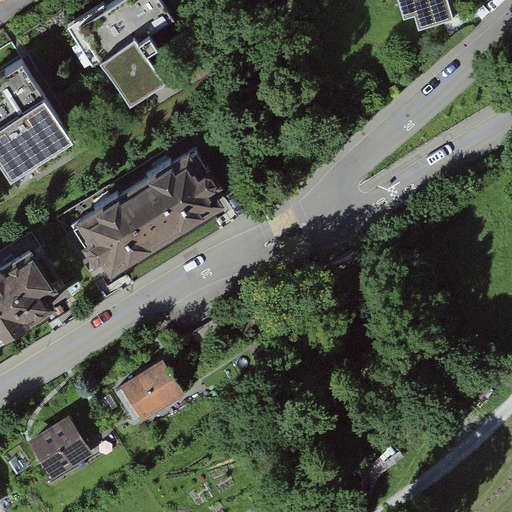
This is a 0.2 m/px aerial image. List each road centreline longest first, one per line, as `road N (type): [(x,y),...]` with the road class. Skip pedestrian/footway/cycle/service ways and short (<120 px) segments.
road 1 (residential): [(0,393),(216,261),(324,219)]
road 2 (residential): [(511,25),(347,175),(328,197),(324,219)]
road 3 (residential): [(324,219),(397,186),(511,116)]
road 4 (track): [(511,405),(385,511)]
